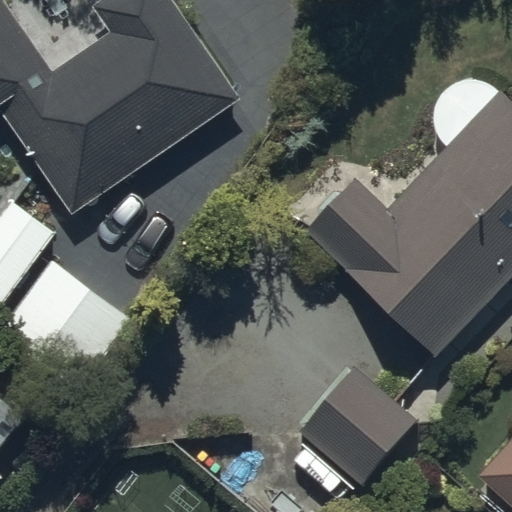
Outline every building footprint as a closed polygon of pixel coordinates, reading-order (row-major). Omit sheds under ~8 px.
[(0,0),(0,108),(5,106),(72,208),(245,94),(182,0),(99,0),(95,3),(111,27),(52,66),(8,0),(0,0)] [(436,109),(435,113),(435,116),(436,120),(436,123),(437,127),(438,130),(440,133),(441,136),(443,139),(446,142),(448,144),(390,205),(356,173),(306,225),(439,352),(511,275),(511,95),(509,93),(507,90),(505,88),(502,85),(500,83),(497,81),(494,79),(491,78),(487,77),(484,76),(481,75),(477,75),(474,75),(470,75),(467,76),(463,76),(460,78),(455,80),(454,81),(451,83),(448,85),(446,88),(444,90),(442,93),(440,96),(438,99),(437,103),(436,106),(436,109)] [(0,308),(53,230),(11,202),(0,217),(0,308)] [(133,318),(52,256),(0,324),(0,332),(77,391),(133,318)] [(340,510),(418,417),(355,364),(277,457),(340,510)] [(0,444),(15,427),(15,397),(0,383),(0,378),(4,374),(0,370),(0,444)] [(511,511),(511,432),(475,476),(511,506),(511,511)]
